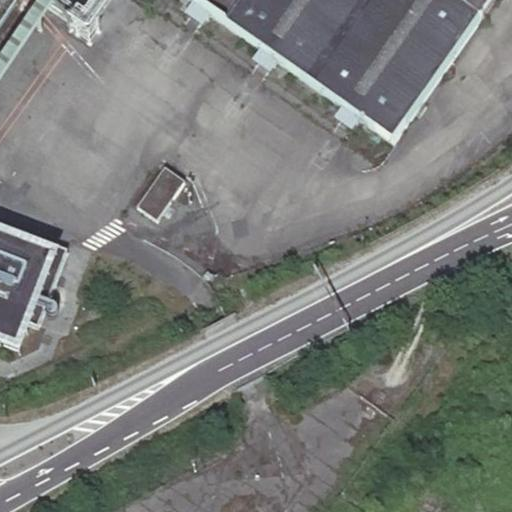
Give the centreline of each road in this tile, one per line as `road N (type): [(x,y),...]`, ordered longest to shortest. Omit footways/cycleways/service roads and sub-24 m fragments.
road 1 (secondary): [(0,472),(387,268)]
road 2 (secondary): [(511,183),(387,268)]
road 3 (secondary): [(387,268),(511,219)]
